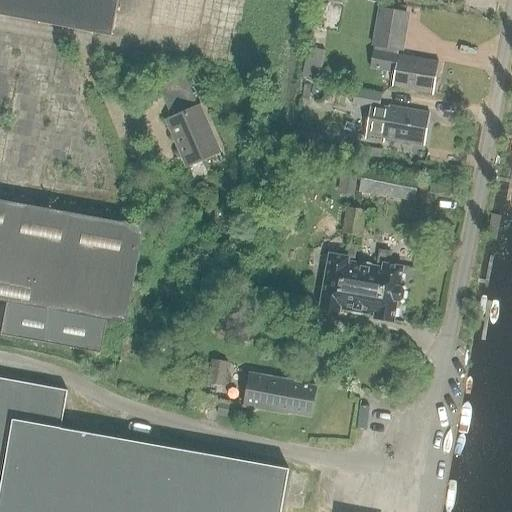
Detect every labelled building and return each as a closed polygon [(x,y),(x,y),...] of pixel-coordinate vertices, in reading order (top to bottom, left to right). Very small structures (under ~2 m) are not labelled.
[(119,0),(0,0),(0,15),(112,37),(119,0)] [(372,47),(399,52),(405,13),(379,8),(372,47)] [(325,52),(308,48),(302,77),(319,85),(325,52)] [(439,63),(373,52),(370,69),(393,73),(391,87),(434,95),(439,63)] [(184,77),(176,80),(187,106),(196,102),(184,77)] [(385,140),(425,147),(431,115),(390,107),(388,113),(378,111),(381,95),(356,90),(353,106),(370,109),(364,141),(384,144),(385,140)] [(188,166),(218,153),(199,108),(169,122),(188,166)] [(355,197),(359,174),(342,171),(339,194),(355,197)] [(378,189),(379,179),(380,176),(361,173),(357,193),(377,196),(378,189)] [(126,325),(144,227),(0,200),(0,301),(8,303),(2,335),(100,353),(106,321),(126,325)] [(340,234),(361,238),(366,212),(345,209),(340,234)] [(349,282),(353,263),(348,262),(349,259),(355,260),(357,247),(346,245),(345,257),(330,255),(320,309),(340,314),(340,311),(347,311),(353,314),(360,315),(365,314),(368,315),(372,295),(364,293),(366,285),(356,284),(356,288),(351,287),(351,283),(349,282)] [(384,269),(353,263),(349,282),(351,283),(351,287),(356,288),(356,284),(366,285),(364,293),(372,295),(368,315),(374,315),(374,319),(394,323),(397,303),(402,299),(403,293),(400,288),(404,268),(388,265),(391,253),(380,251),(377,264),(384,266),(384,269)] [(224,387),(228,364),(212,360),(208,384),(224,387)] [(312,417),(316,387),(293,384),(294,381),(249,374),(244,407),(293,415),(293,414),(312,417)] [(0,511),(283,511),(291,472),(60,431),(67,392),(0,380),(0,511)] [(217,416),(239,420),(242,406),(220,401),(217,416)]
